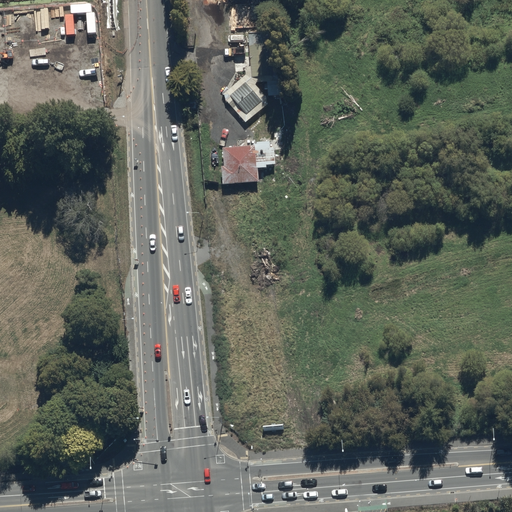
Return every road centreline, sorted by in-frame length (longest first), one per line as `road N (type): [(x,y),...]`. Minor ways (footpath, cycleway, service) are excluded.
road 1 (secondary): [(161,484),(141,97),(152,45)]
road 2 (secondary): [(152,45),(201,479)]
road 3 (secondary): [(201,479),(455,456),(511,459)]
road 4 (secondary): [(511,465),(203,500)]
road 5 (secondary): [(0,496),(161,484)]
